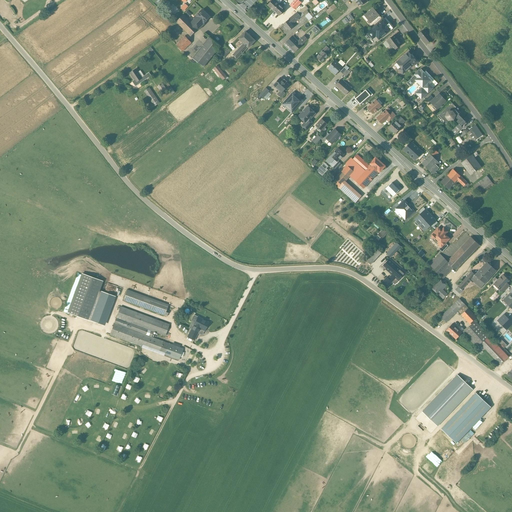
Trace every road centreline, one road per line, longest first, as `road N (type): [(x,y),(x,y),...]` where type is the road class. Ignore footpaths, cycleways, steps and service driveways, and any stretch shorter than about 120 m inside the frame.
road 1 (tertiary): [(511,391),(352,273),(241,268),(167,220),(0,25)]
road 2 (secondary): [(223,0),(429,185)]
road 3 (tertiary): [(492,136),(386,0)]
road 4 (track): [(192,370),(118,511)]
